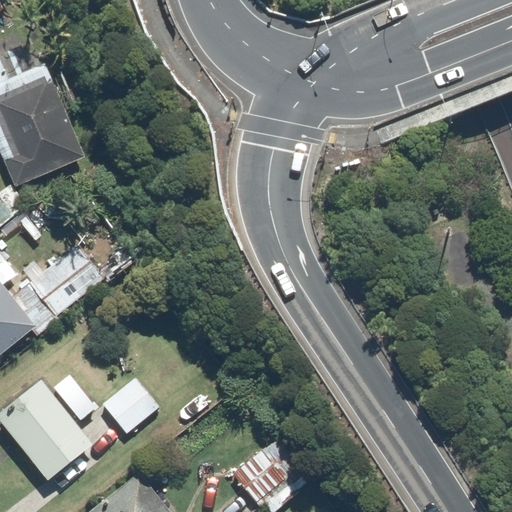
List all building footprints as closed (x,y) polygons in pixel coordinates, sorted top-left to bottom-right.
[(0,0),(0,11),(13,0),(12,0),(0,0)] [(0,145),(18,186),(89,156),(69,109),(86,103),(74,70),(56,78),(49,61),(27,70),(10,32),(0,35),(0,145)] [(0,226),(28,205),(12,185),(0,193),(0,226)] [(0,284),(0,358),(37,330),(41,335),(62,319),(58,314),(106,277),(81,244),(18,294),(6,279),(0,284)] [(162,405),(139,376),(106,403),(129,432),(162,405)] [(50,378),(1,413),(50,479),(98,444),(50,378)] [(262,506),(267,502),(275,511),(278,511),(300,493),(291,482),(297,476),(269,443),(234,473),(262,506)] [(177,511),(143,471),(95,511),(177,511)]
